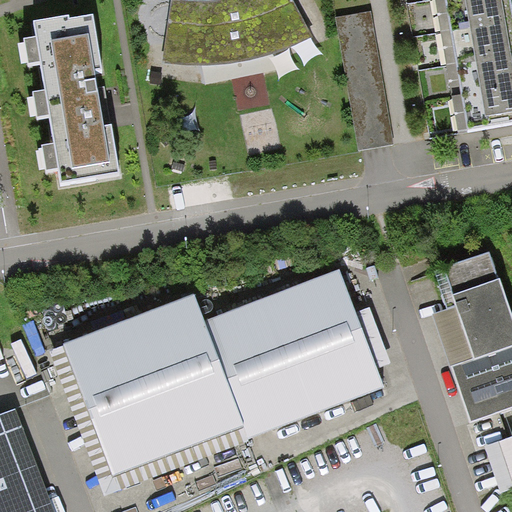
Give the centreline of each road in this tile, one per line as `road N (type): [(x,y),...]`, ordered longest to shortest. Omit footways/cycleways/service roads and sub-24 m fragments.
road 1 (residential): [(0,263),(511,174)]
road 2 (residential): [(466,511),(384,272)]
